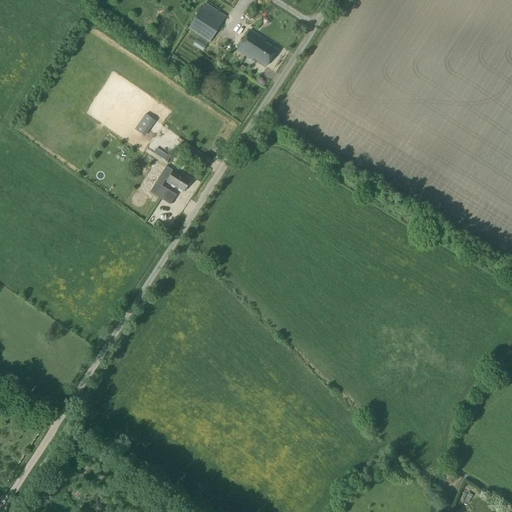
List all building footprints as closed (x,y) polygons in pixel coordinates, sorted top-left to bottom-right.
[(188,29),(209,42),(222,22),(201,8),(188,29)] [(253,59),(265,67),(276,50),(264,43),(265,41),(249,30),(236,50),(252,61),(253,59)] [(156,121),(146,114),(135,129),(145,136),(156,121)] [(164,162),(167,157),(156,150),(153,154),(164,162)] [(165,167),(159,177),(167,182),(183,192),(189,181),(173,172),(165,167)]
